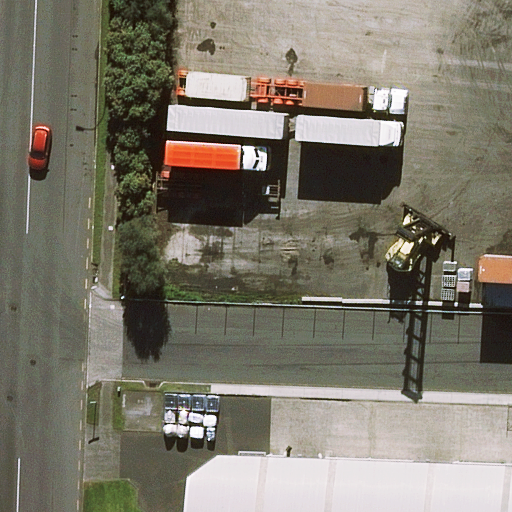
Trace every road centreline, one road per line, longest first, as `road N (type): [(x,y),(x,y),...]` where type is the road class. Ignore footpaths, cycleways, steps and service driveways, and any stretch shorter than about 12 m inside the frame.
road 1 (residential): [(36,0),(22,311)]
road 2 (residential): [(22,311),(16,511)]
